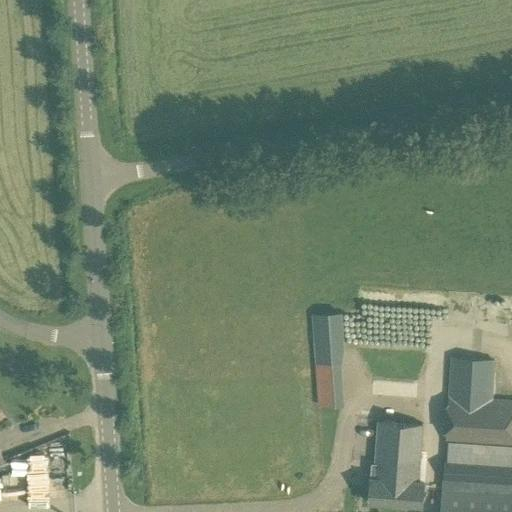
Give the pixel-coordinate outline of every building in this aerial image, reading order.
[(320,405),(343,404),(340,365),(344,348),(341,312),(328,312),(312,315),(320,405)] [(511,445),(511,400),(492,398),(494,359),(451,357),(449,396),(446,441),(511,445)] [(418,479),(422,424),(379,420),(376,463),(372,463),(371,476),(370,476),(368,501),(421,506),(423,480),(418,479)] [(511,461),(444,457),(443,479),(511,484),(511,461)] [(511,511),(511,491),(442,488),(440,511),(511,511)]
